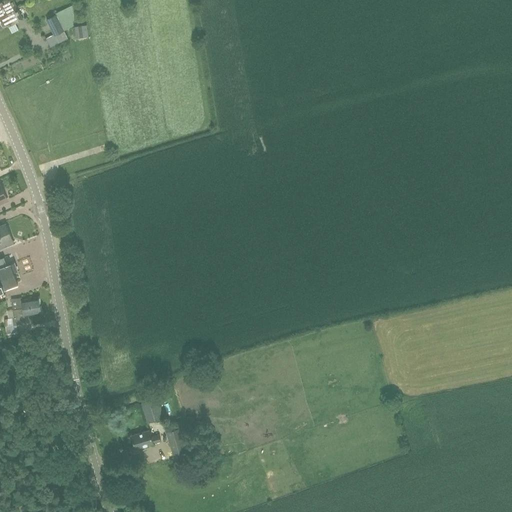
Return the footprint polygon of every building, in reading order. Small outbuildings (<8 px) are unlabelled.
[(5,12),(16,7),(12,0),(2,0),(0,1),(0,17),(6,14),(5,12)] [(45,38),(50,47),(68,38),(64,30),(72,26),(72,5),(54,12),(56,14),(45,19),(53,34),(45,38)] [(22,20),(16,7),(5,12),(6,14),(0,17),(0,27),(7,23),(9,26),(22,20)] [(11,239),(5,225),(0,226),(0,248),(2,247),(1,244),(11,239)] [(0,289),(17,284),(13,273),(17,271),(13,262),(7,265),(4,257),(0,258),(0,289)] [(37,297),(22,300),(22,297),(11,299),(13,309),(6,310),(7,319),(4,319),(7,340),(18,338),(16,326),(25,324),(23,316),(40,313),(37,297)] [(157,398),(141,403),(146,422),(163,417),(157,398)] [(180,428),(166,432),(173,460),(187,456),(180,428)] [(151,437),(149,430),(131,435),(135,449),(153,444),(153,443),(160,441),(159,434),(151,437)]
